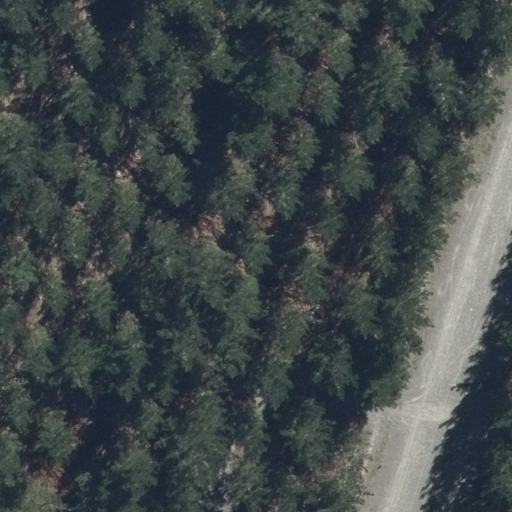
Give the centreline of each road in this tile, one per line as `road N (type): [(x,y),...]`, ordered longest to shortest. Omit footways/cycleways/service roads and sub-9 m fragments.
road 1 (track): [(511,106),(377,511)]
road 2 (track): [(511,426),(482,433),(412,408),(279,390),(216,456),(188,511)]
